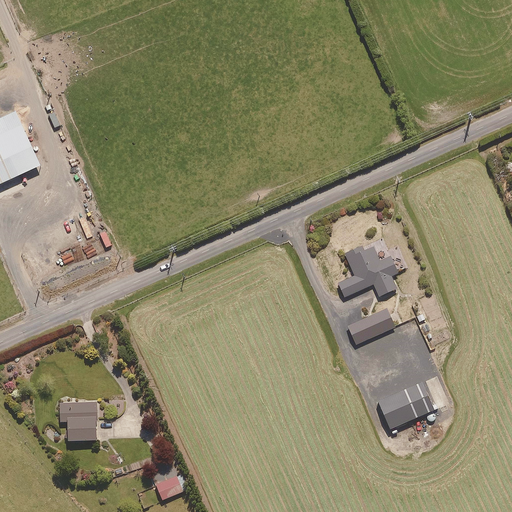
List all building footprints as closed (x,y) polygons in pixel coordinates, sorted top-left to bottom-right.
[(0,187),(43,168),(17,112),(0,119),(0,187)] [(55,113),(50,115),(52,119),(50,120),(52,125),(54,124),(56,128),(62,126),(55,113)] [(364,254),(362,249),(346,256),(355,278),(339,285),(345,299),(374,286),(379,299),(397,291),(391,278),(398,276),(391,258),(380,263),(374,249),(364,254)] [(431,305),(428,297),(416,301),(420,310),(431,305)] [(395,330),(387,311),(348,328),(356,347),(395,330)] [(449,404),(437,377),(378,405),(391,433),(434,413),(433,411),(449,404)] [(95,405),(59,405),(59,424),(68,424),(68,441),(95,441),(95,405)] [(182,493),(176,478),(156,486),(162,501),(182,493)]
